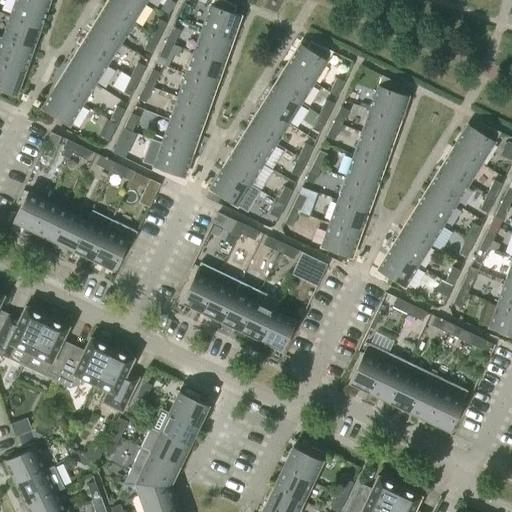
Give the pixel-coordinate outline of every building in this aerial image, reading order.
[(37,0),(14,0),(9,16),(40,26),(48,4),(37,0)] [(145,2),(141,0),(108,0),(105,6),(132,23),(145,2)] [(224,0),(211,0),(201,29),(231,40),(239,16),(233,14),(236,5),(224,0)] [(165,1),(160,11),(169,15),(173,5),(165,1)] [(105,6),(92,26),(120,43),(132,23),(105,6)] [(40,26),(9,16),(1,38),(32,49),(40,26)] [(157,19),(150,34),(158,38),(165,23),(157,19)] [(120,43),(92,26),(80,46),(107,63),(120,43)] [(165,41),(173,45),(180,30),(172,26),(165,41)] [(201,29),(193,52),(223,63),(231,40),(201,29)] [(158,38),(150,34),(143,49),(151,52),(158,38)] [(0,37),(0,63),(24,72),(32,49),(1,38),(0,37)] [(286,66),(313,82),(332,51),(309,40),(305,48),(299,44),(286,66)] [(173,45),(165,41),(158,56),(166,60),(173,45)] [(107,63),(80,46),(67,66),(95,83),(107,63)] [(193,52),(185,74),(215,85),(223,63),(193,52)] [(136,62),(130,77),(137,80),(144,66),(136,62)] [(24,72),(0,63),(0,89),(15,95),(24,72)] [(67,66),(54,87),(82,104),(95,83),(67,66)] [(313,82),(286,66),(273,86),(300,103),(313,82)] [(144,84),(152,88),(159,73),(151,70),(144,84)] [(185,74),(177,97),(207,107),(215,85),(185,74)] [(381,75),(369,109),(399,120),(407,97),(400,94),(403,86),(381,75)] [(137,80),(130,77),(122,92),(130,96),(137,80)] [(328,92),(336,96),(343,81),(335,77),(328,92)] [(152,88),(144,84),(137,99),(145,103),(152,88)] [(300,103),(273,86),(260,106),(287,123),(300,103)] [(82,104),(54,87),(41,108),(68,125),(82,104)] [(207,107),(177,97),(169,119),(199,130),(207,107)] [(318,114),(325,118),(333,103),(325,99),(318,114)] [(116,106),(108,121),(116,125),(123,110),(116,106)] [(287,123),(260,106),(248,127),(275,143),(287,123)] [(340,107),(333,122),(340,125),(348,110),(340,107)] [(399,120),(369,109),(360,133),(391,143),(399,120)] [(123,128),(131,132),(138,117),(130,113),(123,128)] [(325,118),(318,114),(311,129),(318,132),(325,118)] [(199,130),(169,119),(161,142),(191,153),(199,130)] [(116,125),(108,121),(106,120),(98,135),(108,140),(116,125)] [(453,146),(480,163),(500,132),(477,121),(472,129),(466,125),(453,146)] [(340,125),(333,122),(326,136),(333,140),(340,125)] [(248,127),(235,147),(262,164),(275,143),(248,127)] [(60,137),(50,132),(45,143),(55,148),(60,137)] [(360,133),(353,155),(383,166),(391,143),(360,133)] [(68,159),(71,152),(75,143),(66,139),(59,154),(68,159)] [(511,161),(511,159),(511,143),(507,141),(500,156),(511,161)] [(161,142),(152,166),(183,177),(191,153),(161,142)] [(90,151),(75,143),(71,152),(86,160),(90,151)] [(304,143),(297,157),(305,161),(312,147),(304,143)] [(480,163),(453,146),(440,167),(467,184),(480,163)] [(235,147),(222,167),(249,184),(262,164),(235,147)] [(312,165),(320,168),(327,154),(319,150),(312,165)] [(110,171),(114,162),(99,155),(95,164),(110,171)] [(383,166),(353,155),(345,177),(375,188),(383,166)] [(305,161),(297,157),(290,172),(297,176),(305,161)] [(129,170),(114,162),(110,171),(125,178),(129,170)] [(320,168),(312,165),(305,180),(312,184),(320,168)] [(222,167),(209,189),(204,196),(216,202),(220,196),(236,206),(249,184),(222,167)] [(467,184),(440,167),(428,187),(455,204),(467,184)] [(149,179),(134,172),(129,181),(145,188),(149,179)] [(345,177),(337,200),(367,210),(375,188),(345,177)] [(492,180),(485,195),(493,199),(500,183),(492,180)] [(283,186),(276,201),(284,205),(291,190),(283,186)] [(455,204),(428,187),(415,207),(442,224),(455,204)] [(500,202),(508,206),(511,198),(511,189),(508,187),(500,202)] [(33,231),(47,202),(27,192),(13,221),(33,231)] [(298,194),(291,209),(298,212),(306,197),(298,194)] [(493,199),(485,195),(478,209),(486,213),(493,199)] [(337,200),(329,223),(359,233),(367,210),(337,200)] [(67,211),(47,202),(33,231),(53,240),(67,211)] [(277,217),(283,206),(275,202),(269,213),(277,217)] [(508,206),(500,202),(493,217),(501,220),(508,206)] [(415,207),(403,227),(430,244),(442,224),(415,207)] [(298,212),(291,209),(284,223),(291,227),(298,212)] [(67,211),(53,240),(72,250),(86,221),(67,211)] [(87,221),(86,221),(72,250),(92,259),(111,220),(92,211),(87,221)] [(223,228),(228,217),(217,212),(212,223),(223,228)] [(136,232),(111,220),(92,259),(112,269),(125,241),(131,243),(136,232)] [(236,239),(239,233),(243,224),(234,220),(227,235),(236,239)] [(359,233),(329,223),(320,246),(350,257),(359,233)] [(472,223),(465,238),(472,242),(479,227),(472,223)] [(258,231),(243,224),(239,233),(254,240),(258,231)] [(403,227),(390,248),(417,265),(430,244),(403,227)] [(487,231),(480,245),(488,249),(495,234),(487,231)] [(277,252),(282,243),(267,236),(262,245),(277,252)] [(472,242),(465,238),(458,253),(465,257),(472,242)] [(297,250),(282,243),(277,252),(293,259),(297,250)] [(488,249),(480,245),(473,260),(480,264),(488,249)] [(417,265),(390,248),(377,269),(404,286),(417,265)] [(200,262),(194,273),(180,302),(201,311),(220,272),(200,262)] [(444,282),(452,285),(459,270),(451,267),(444,282)] [(240,281),(220,272),(201,311),(221,321),(240,281)] [(466,274),(459,289),(467,292),(474,278),(466,274)] [(511,282),(505,280),(496,303),(511,308),(511,282)] [(259,290),(240,281),(221,321),(240,330),(259,290)] [(435,292),(446,297),(451,287),(440,281),(435,292)] [(467,292),(459,289),(452,304),(459,307),(467,292)] [(278,300),(259,290),(240,330),(259,339),(273,311),(278,300)] [(406,314),(410,305),(396,297),(391,306),(406,314)] [(511,308),(496,303),(488,327),(511,335),(511,308)] [(426,312),(410,305),(406,314),(421,321),(426,312)] [(13,330),(2,324),(0,328),(0,352),(23,364),(46,316),(43,315),(41,310),(32,306),(27,308),(24,306),(13,330)] [(294,320),(273,311),(259,339),(280,349),(294,320)] [(49,318),(46,316),(23,364),(55,380),(67,356),(56,350),(67,327),(64,325),(62,320),(54,316),(49,318)] [(445,332),(449,323),(434,316),(430,325),(445,332)] [(465,331),(449,323),(445,332),(460,340),(465,331)] [(484,340),(469,333),(464,342),(480,349),(484,340)] [(67,356),(55,380),(69,386),(81,382),(83,379),(93,384),(111,348),(108,346),(106,341),(97,337),(92,339),(89,337),(78,361),(67,356)] [(369,392),(388,352),(367,342),(348,382),(369,392)] [(111,348),(93,384),(108,390),(102,402),(121,411),(138,377),(126,371),(132,358),(129,357),(127,351),(119,347),(113,349),(111,348)] [(407,362),(388,352),(369,392),(388,401),(407,362)] [(427,371),(407,362),(388,401),(407,411),(427,371)] [(427,371),(407,411),(428,421),(447,381),(427,371)] [(135,396),(144,401),(151,385),(143,381),(135,396)] [(447,381),(428,421),(447,430),(466,390),(447,381)] [(168,412),(197,426),(207,406),(178,392),(168,412)] [(135,396),(127,411),(136,416),(144,401),(135,396)] [(159,408),(150,428),(187,446),(197,426),(168,412),(159,408)] [(118,417),(111,433),(119,437),(127,422),(118,417)] [(53,426),(39,419),(34,429),(48,436),(53,426)] [(150,428),(140,447),(178,465),(187,446),(150,428)] [(33,443),(29,431),(17,435),(21,447),(33,443)] [(119,437),(111,433),(102,450),(111,454),(119,437)] [(97,461),(103,448),(90,442),(85,456),(87,457),(97,461)] [(292,447),(282,466),(311,480),(324,453),(308,445),(304,453),(292,447)] [(15,484),(44,470),(33,447),(4,461),(15,484)] [(178,465),(140,447),(123,482),(134,482),(169,484),(178,465)] [(85,456),(71,450),(68,457),(83,465),(87,457),(85,456)] [(282,466),(273,486),(302,500),(311,480),(282,466)] [(44,470),(15,484),(26,505),(54,491),(44,470)] [(379,477),(377,476),(365,499),(353,493),(344,511),(385,511),(398,486),(395,485),(393,479),(385,475),(379,477)] [(343,478),(336,492),(345,497),(352,482),(343,478)] [(99,496),(94,481),(86,484),(91,499),(99,496)] [(155,511),(176,505),(169,484),(134,482),(144,511),(155,511)] [(401,487),(398,486),(385,511),(411,511),(419,496),(417,495),(415,490),(406,485),(401,487)] [(295,511),(302,500),(273,486),(264,505),(277,511),(295,511)] [(63,511),(54,491),(26,505),(28,511),(63,511)] [(337,511),(345,497),(336,492),(329,508),(336,511),(337,511)] [(94,511),(105,511),(101,499),(91,503),(94,511)]
